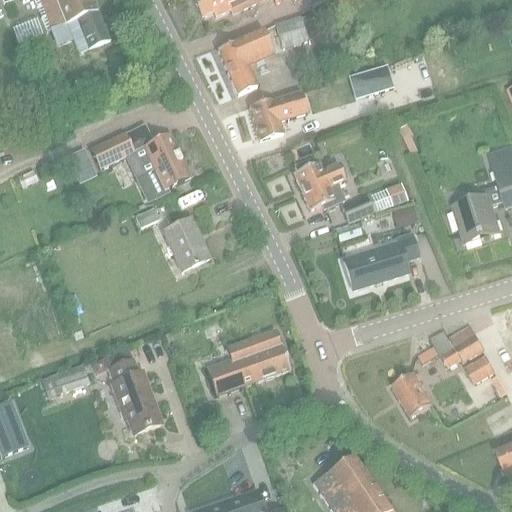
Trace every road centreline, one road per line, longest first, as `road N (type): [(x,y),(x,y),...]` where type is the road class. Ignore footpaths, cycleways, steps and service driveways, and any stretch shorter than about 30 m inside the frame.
road 1 (residential): [(315,348),(146,0)]
road 2 (residential): [(481,511),(388,459),(353,429),(315,348)]
road 3 (residential): [(315,348),(511,287)]
